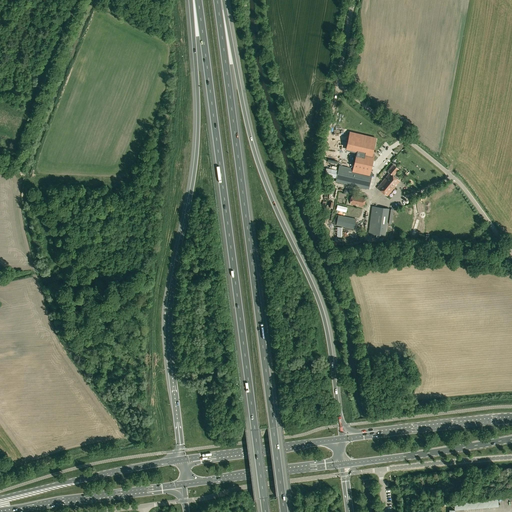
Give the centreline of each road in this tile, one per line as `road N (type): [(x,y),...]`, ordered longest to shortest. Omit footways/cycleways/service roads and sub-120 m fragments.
road 1 (motorway): [(198,0),(265,511)]
road 2 (motorway): [(283,511),(217,0)]
road 3 (motorway): [(194,0),(196,158),(170,326),(183,460)]
road 4 (motorway): [(340,438),(320,306),(260,171),(219,0)]
road 5 (unclassified): [(511,254),(454,178),(337,84),(353,0)]
road 6 (primary): [(183,460),(0,497)]
road 7 (primary): [(511,420),(340,438)]
road 8 (primary): [(183,484),(341,464)]
road 9 (unclassified): [(185,500),(342,474)]
road 10 (primary): [(340,438),(183,460)]
road 11 (primary): [(361,461),(511,438)]
road 12 (primary): [(0,510),(133,491)]
road 13 (unclassified): [(380,470),(511,456)]
